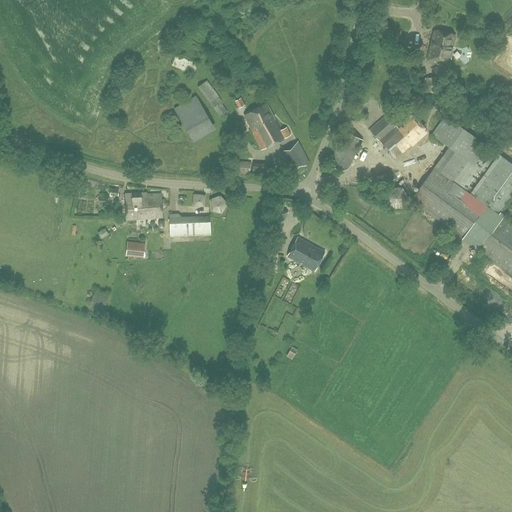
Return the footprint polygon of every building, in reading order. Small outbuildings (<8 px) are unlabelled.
[(452,47),(455,36),(433,31),(431,41),(433,41),(432,47),(430,47),(427,61),(434,62),(436,58),(442,59),(441,64),(448,65),(450,57),(448,57),(450,47),(452,47)] [(375,66),(381,56),(373,50),(366,60),(375,66)] [(410,109),(421,100),(416,94),(405,103),(410,109)] [(211,123),(196,96),(174,109),(186,130),(201,122),(204,127),(211,123)] [(239,109),(245,105),(241,98),(235,102),(239,109)] [(221,103),(214,108),(221,118),(228,113),(221,103)] [(262,150),(291,135),(287,127),(281,130),(267,103),(244,115),(262,150)] [(412,146),(426,133),(408,113),(398,122),(389,113),(370,130),(395,159),(411,145),(412,146)] [(511,274),(511,223),(500,215),(511,199),(511,163),(446,116),(432,134),(449,148),(411,200),(452,230),(445,240),(457,249),(464,239),(511,274)] [(349,169),(364,141),(346,132),(329,165),(343,172),(349,169)] [(294,172),(310,164),(298,142),(283,149),(294,172)] [(393,190),(385,195),(393,210),(402,205),(393,190)] [(126,220),(162,217),(161,194),(144,195),(144,193),(125,194),(126,220)] [(271,225),(281,230),(288,212),(279,207),(271,225)] [(170,237),(211,235),(210,217),(182,219),(179,214),(169,214),(170,237)] [(276,257),(280,237),(270,236),(266,255),(276,257)] [(298,237),(297,239),(287,257),(314,271),(325,252),(298,237)] [(143,257),(145,243),(128,241),(127,256),(143,257)] [(492,264),(486,270),(492,275),(498,270),(492,264)]
